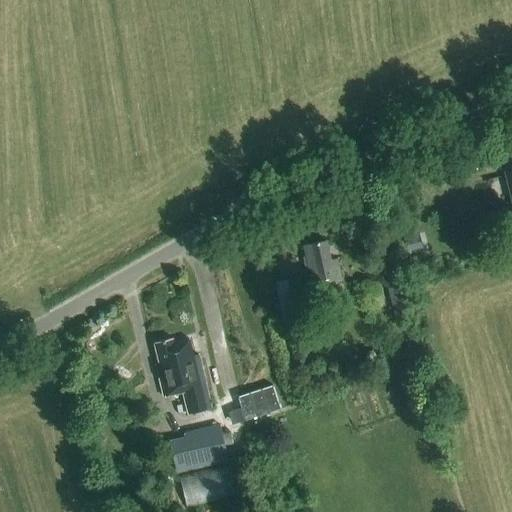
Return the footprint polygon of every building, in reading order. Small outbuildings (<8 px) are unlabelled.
[(423,247),(419,232),(403,237),(407,252),(423,247)] [(329,260),(324,240),(302,245),(310,280),(300,282),(304,298),(315,296),(313,287),(340,282),(335,258),(329,260)] [(409,315),(394,256),(379,259),(395,318),(409,315)] [(283,322),(308,316),(301,287),(276,293),(283,322)] [(171,342),(170,338),(154,341),(159,363),(155,363),(163,397),(183,392),(188,414),(212,408),(199,352),(192,354),(189,338),(171,342)] [(395,374),(400,390),(409,387),(405,372),(395,374)] [(280,408),(272,384),(236,397),(244,421),(280,408)] [(177,470),(227,459),(219,424),(183,432),(184,437),(170,440),(177,470)] [(187,507),(241,494),(233,464),(180,476),(187,507)]
